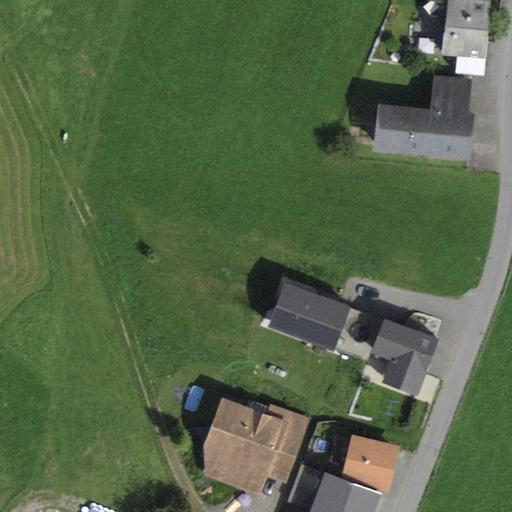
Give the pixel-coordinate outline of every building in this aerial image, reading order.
[(445,31),(442,30),(440,54),(456,56),(486,58),(491,0),(427,0),(428,0),(447,2),(445,31)] [(486,58),(456,56),(454,73),(484,76),(486,58)] [(431,108),(378,104),(374,150),(471,159),(475,112),(469,112),(472,78),(434,75),(431,108)] [(344,307),(285,286),(272,323),(331,344),(344,307)] [(385,321),(344,307),(331,344),(371,359),(374,351),(385,321)] [(435,339),(385,321),(374,351),(393,357),(385,380),(416,391),(435,339)] [(266,413),(221,396),(203,444),(204,475),(259,496),(267,475),(286,482),(310,418),(270,403),(266,413)] [(398,446),(351,434),(340,477),(387,489),(398,446)] [(374,511),(381,495),(324,473),(309,511),(374,511)]
